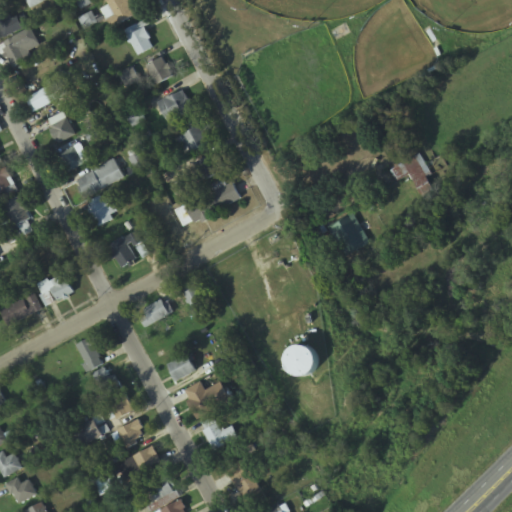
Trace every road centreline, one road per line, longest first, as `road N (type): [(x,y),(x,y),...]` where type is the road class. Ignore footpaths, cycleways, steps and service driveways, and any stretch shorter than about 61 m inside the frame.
road 1 (residential): [(216,511),(0,94)]
road 2 (residential): [(0,358),(275,203)]
road 3 (residential): [(275,203),(166,0)]
